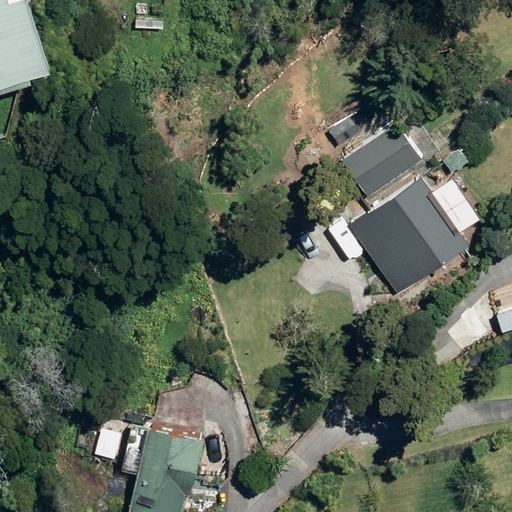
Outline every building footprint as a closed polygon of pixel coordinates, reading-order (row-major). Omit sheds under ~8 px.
[(0,0),(0,82),(42,69),(19,0),(5,0),(1,1),(1,0),(0,0)] [(346,117),(310,141),(320,155),(356,132),(346,117)] [(339,155),(366,195),(417,159),(391,120),(339,155)] [(450,156),(456,166),(472,156),(466,146),(450,156)] [(454,169),(436,181),(465,228),(484,217),(454,169)] [(345,223),(394,295),(467,246),(418,175),(345,223)] [(429,357),(439,372),(460,358),(450,344),(429,357)] [(109,418),(107,430),(99,429),(97,441),(106,442),(104,450),(125,453),(130,421),(109,418)] [(125,511),(177,511),(181,494),(186,495),(198,440),(143,428),(125,511)] [(98,468),(106,470),(108,460),(100,458),(98,468)]
